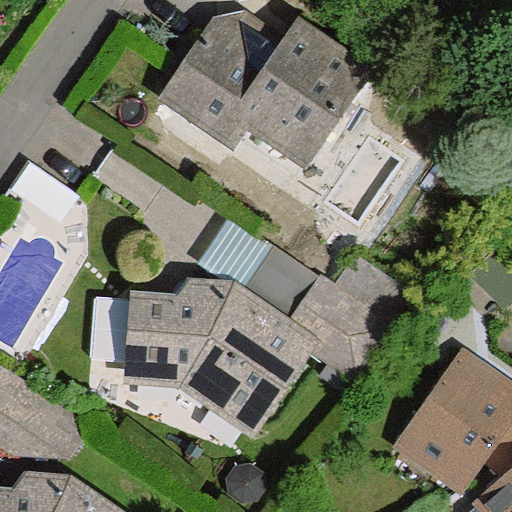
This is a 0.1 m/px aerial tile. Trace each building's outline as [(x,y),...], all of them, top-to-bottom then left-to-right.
[(212,14),(149,102),(217,150),(232,130),(291,173),(367,67),(290,13),(263,50),(212,14)] [(305,280),(279,321),(311,342),(303,353),(343,379),(378,329),(305,280)] [(169,296),(121,295),(110,385),(168,389),(245,442),(303,353),(311,342),(279,321),(223,287),(173,282),(169,296)] [(511,511),(511,389),(462,354),(400,440),(466,486),(485,458),(505,473),(481,497),(494,511),(511,511)] [(88,419),(0,365),(0,441),(22,456),(63,456),(88,419)] [(4,487),(0,487),(0,511),(112,511),(58,478),(9,474),(4,487)]
